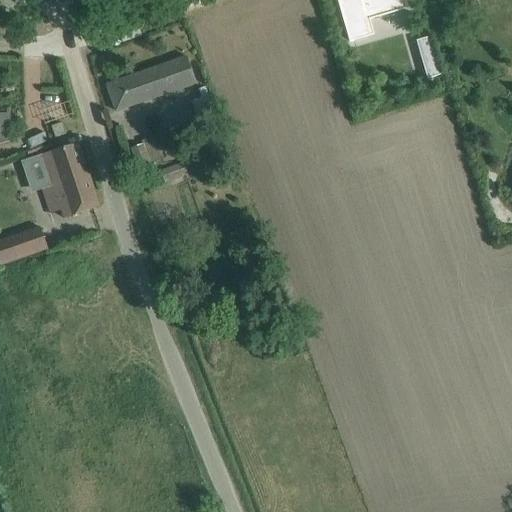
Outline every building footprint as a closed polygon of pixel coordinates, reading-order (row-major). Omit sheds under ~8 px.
[(340,0),(345,17),(342,18),(349,42),(353,41),(352,38),(370,33),(365,18),(407,6),(405,0),(340,0)] [(511,42),(511,38),(486,45),(500,91),(511,87),(511,42)] [(151,70),(107,85),(116,111),(135,104),(169,92),(171,97),(185,92),(183,87),(196,83),(194,75),(187,57),(151,69),(151,70)] [(226,145),(206,87),(199,89),(201,97),(193,100),(203,131),(208,130),(214,149),(226,145)] [(0,144),(11,141),(10,114),(9,114),(9,116),(0,115),(0,144)] [(66,133),(63,123),(52,126),(55,137),(66,133)] [(142,144),(131,148),(138,167),(141,175),(149,172),(151,179),(159,176),(157,170),(153,172),(150,163),(162,158),(154,136),(141,140),(142,144)] [(184,149),(180,139),(163,146),(167,156),(184,149)] [(79,144),(43,155),(23,161),(33,193),(42,189),(50,213),(61,210),(64,218),(99,206),(79,144)] [(20,161),(3,168),(2,167),(0,167),(0,182),(8,180),(7,179),(25,172),(20,161)] [(163,171),(166,179),(186,172),(183,163),(163,171)] [(0,262),(1,265),(48,249),(40,226),(0,239),(0,262)]
